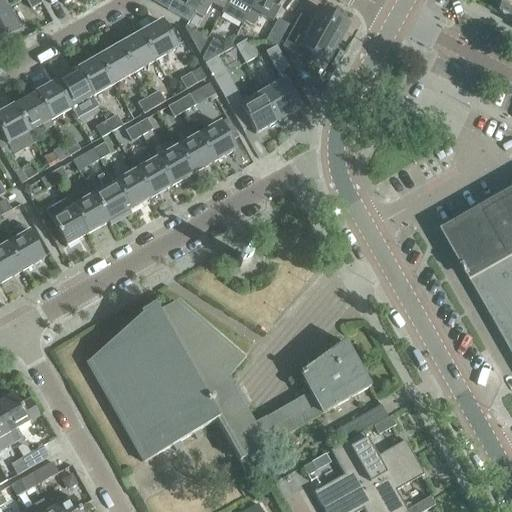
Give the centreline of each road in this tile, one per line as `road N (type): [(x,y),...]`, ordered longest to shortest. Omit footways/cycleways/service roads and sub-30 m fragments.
road 1 (tertiary): [(511,489),(347,203),(337,157)]
road 2 (residential): [(18,330),(337,157)]
road 3 (residential): [(115,511),(18,330)]
road 4 (tertiary): [(337,157),(347,113),(396,15)]
road 5 (residential): [(0,75),(131,0)]
road 6 (unclassified): [(511,76),(396,15)]
